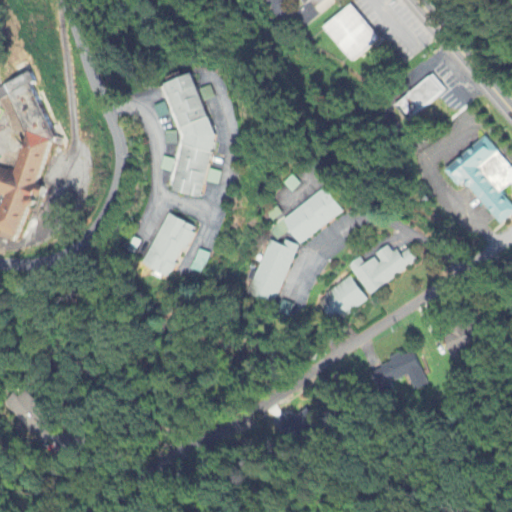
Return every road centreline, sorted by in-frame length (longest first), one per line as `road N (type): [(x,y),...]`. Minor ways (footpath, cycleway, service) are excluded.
road 1 (residential): [(105,511),(151,471),(256,410),(511,233)]
road 2 (residential): [(0,264),(30,263),(71,243),(100,204),(109,173),(104,101),(64,0)]
road 3 (primary): [(511,118),(410,0)]
